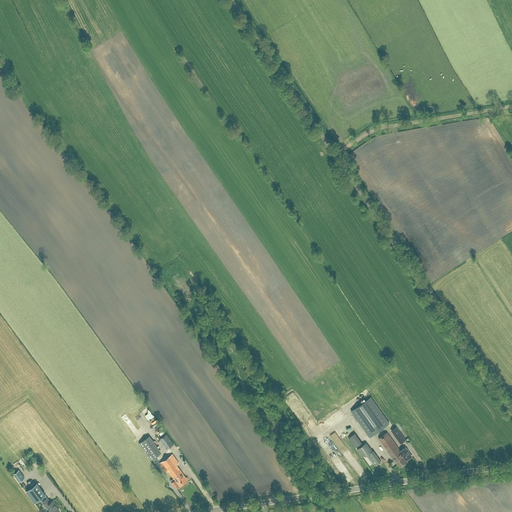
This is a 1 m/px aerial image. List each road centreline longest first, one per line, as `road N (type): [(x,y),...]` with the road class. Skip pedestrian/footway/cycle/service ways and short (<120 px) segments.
road 1 (unclassified): [(511,407),(401,257),(234,0)]
road 2 (unclassified): [(202,511),(511,464)]
road 3 (track): [(335,156),(374,128),(511,106)]
